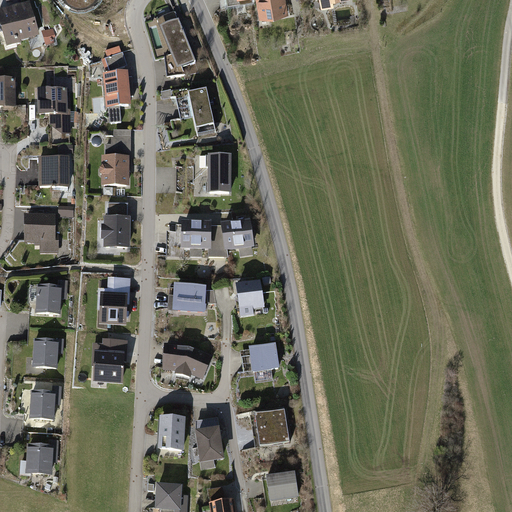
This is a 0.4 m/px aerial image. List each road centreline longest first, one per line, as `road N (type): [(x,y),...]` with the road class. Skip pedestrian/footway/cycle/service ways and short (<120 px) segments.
road 1 (tertiary): [(196,0),(244,117),(278,235),(326,511)]
road 2 (residential): [(139,0),(132,19),(149,89),(150,219),(135,511)]
road 3 (track): [(424,279),(405,219),(369,0)]
road 4 (track): [(511,10),(494,193),(511,276)]
